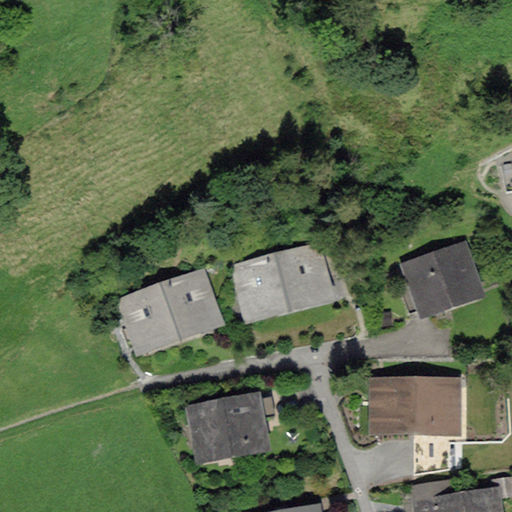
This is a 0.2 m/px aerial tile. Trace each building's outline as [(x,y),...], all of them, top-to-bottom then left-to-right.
[(506,191),(511,189),(511,160),(501,162),(506,191)] [(395,273),(410,315),(426,309),(425,307),(474,290),(460,250),(395,273)] [(241,269),(253,313),(322,295),(311,252),(278,260),(276,255),(256,260),(257,265),(241,269)] [(128,302),(143,345),(211,321),(196,278),(180,284),(178,279),(158,286),(160,291),(128,302)] [(249,327),(254,355),(288,348),(353,336),(356,332),(351,307),(249,327)] [(377,385),(377,426),(417,426),(417,473),(448,468),(448,426),(453,426),(453,385),(377,385)] [(193,411),(201,452),(260,441),(256,418),(273,414),(270,397),(193,411)] [(403,511),(491,511),(490,497),(449,503),(446,483),(414,488),(416,501),(402,503),(403,511)]
